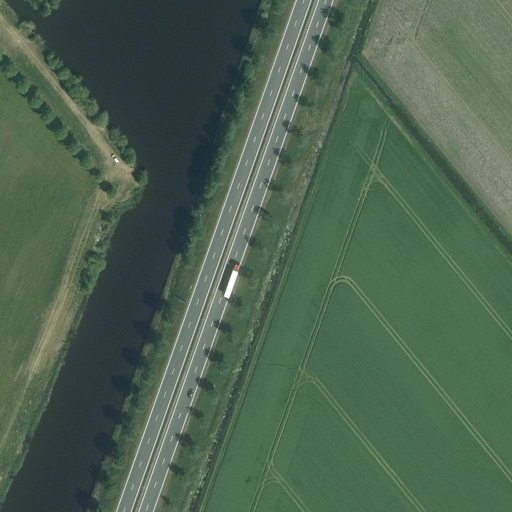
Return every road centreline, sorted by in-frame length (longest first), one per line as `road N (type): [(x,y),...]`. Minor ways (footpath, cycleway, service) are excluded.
road 1 (trunk): [(146,511),(326,0)]
road 2 (trunk): [(303,0),(124,511)]
